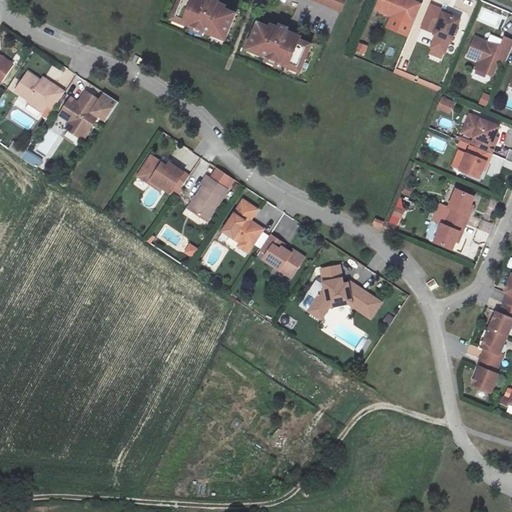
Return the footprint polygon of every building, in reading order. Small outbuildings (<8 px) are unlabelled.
[(180,0),(173,17),(188,23),(188,25),(210,34),(210,32),(226,39),(235,15),(224,10),(225,7),(217,4),(218,2),(214,0),(209,0),(209,1),(207,0),(180,0)] [(309,0),(340,13),(344,0),(309,0)] [(409,0),(378,0),(375,8),(392,16),(413,24),(421,5),(410,0),(409,0)] [(442,13),(443,11),(431,6),(422,27),(434,31),(433,34),(435,35),(450,41),(458,19),(449,16),(442,13)] [(413,24),(392,16),(387,28),(408,37),(413,24)] [(269,29),(258,25),(248,49),(263,55),(263,57),(285,66),(285,64),(301,70),(310,46),(299,42),(300,39),(286,33),(288,30),(280,27),(279,30),(271,27),(269,29)] [(450,41),(435,35),(430,47),(432,48),(430,54),(441,58),(444,52),(445,52),(450,41)] [(474,66),(486,71),(491,73),(497,59),(504,62),(511,41),(511,39),(503,36),(499,46),(474,35),(466,54),(478,59),(474,66)] [(358,42),(356,52),(366,55),(368,44),(358,42)] [(0,85),(13,67),(0,58),(0,85)] [(495,84),(504,62),(497,59),(491,73),(486,71),(483,79),(495,84)] [(414,76),(394,68),(392,71),(413,81),(414,76)] [(63,95),(54,88),(51,93),(40,84),(28,75),(13,94),(25,103),(25,105),(40,116),(44,110),(51,115),(63,95)] [(417,77),(416,82),(438,91),(440,87),(417,77)] [(43,79),(40,84),(51,93),(54,88),(43,79)] [(70,122),(70,126),(67,132),(83,142),(99,119),(93,115),(100,103),(87,94),(80,104),(77,105),(70,101),(61,116),(70,122)] [(490,96),(484,94),(479,104),(485,106),(490,96)] [(442,97),(437,108),(450,113),(455,102),(442,97)] [(30,129),(35,121),(18,111),(13,119),(30,129)] [(474,136),(481,119),(470,114),(462,132),(473,137),(474,136)] [(475,145),(493,152),(496,145),(491,143),(499,126),(481,119),(474,136),(478,138),(475,145)] [(467,150),(469,145),(471,142),(461,138),(458,146),(467,150)] [(493,152),(475,145),(474,147),(469,145),(467,150),(466,153),(459,169),(479,178),(482,169),(485,170),(493,152)] [(38,168),(43,160),(28,150),(23,158),(38,168)] [(459,169),(466,153),(458,150),(451,166),(459,169)] [(498,178),(505,158),(494,154),(487,174),(498,178)] [(187,177),(169,165),(167,169),(162,165),(151,158),(138,178),(149,185),(151,182),(170,195),(175,187),(179,190),(187,177)] [(188,211),(211,226),(238,184),(220,171),(212,182),(206,178),(202,186),(204,187),(188,211)] [(449,216),(466,223),(471,211),(467,209),(472,197),(455,189),(448,206),(452,208),(449,216)] [(400,198),(397,206),(407,210),(410,203),(400,198)] [(248,250),(252,249),(263,231),(250,223),(257,211),(243,203),(223,233),(241,245),(248,250)] [(452,208),(448,206),(440,203),(432,220),(441,223),(445,225),(449,216),(452,208)] [(402,215),(394,211),(389,223),(397,227),(402,215)] [(466,223),(449,216),(445,225),(441,223),(433,241),(451,249),(455,239),(458,240),(466,223)] [(383,222),(374,219),(372,224),(381,227),(383,222)] [(171,233),(166,240),(180,251),(186,244),(171,233)] [(285,246),(270,237),(260,251),(268,256),(264,261),(292,279),(304,260),(293,252),(291,255),(283,250),(285,246)] [(190,242),(183,252),(193,258),(199,249),(190,242)] [(248,250),(241,245),(239,248),(248,254),(252,249),(248,250)] [(365,316),(375,301),(360,290),(350,284),(348,285),(343,286),(339,268),(321,272),(325,289),(315,305),(313,304),(310,309),(311,310),(323,318),(326,313),(353,308),(365,316)] [(375,301),(365,316),(371,320),(381,305),(375,301)] [(490,330),(493,332),(504,336),(511,319),(511,307),(504,304),(500,314),(497,313),(490,330)] [(314,331),(323,318),(311,310),(303,323),(314,331)] [(504,336),(493,332),(485,351),(481,349),(478,358),(481,359),(495,365),(499,356),(503,358),(511,339),(504,336)] [(495,365),(481,359),(478,368),(480,369),(474,385),(491,392),(498,376),(496,375),(499,367),(495,365)]
